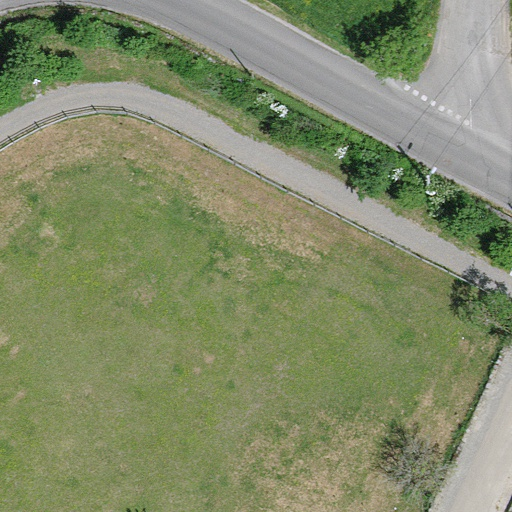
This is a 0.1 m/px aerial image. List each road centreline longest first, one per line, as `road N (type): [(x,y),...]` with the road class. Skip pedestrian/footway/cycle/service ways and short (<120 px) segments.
road 1 (tertiary): [(178,0),(469,160)]
road 2 (unclassified): [(479,0),(469,160)]
